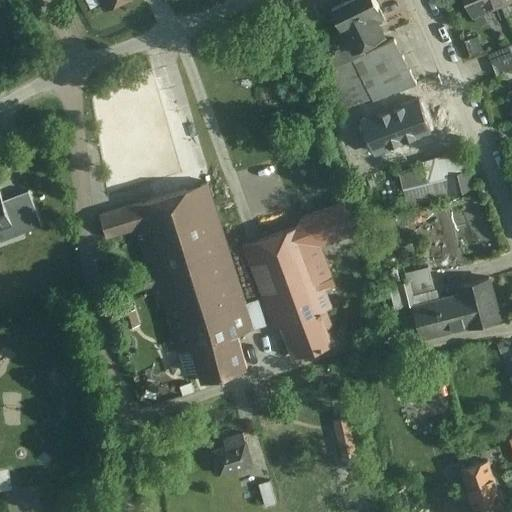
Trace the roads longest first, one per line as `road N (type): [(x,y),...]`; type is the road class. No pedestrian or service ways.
road 1 (residential): [(130,423),(261,373),(511,323)]
road 2 (residential): [(69,71),(89,269),(130,423)]
road 3 (residential): [(511,225),(413,0)]
road 4 (residential): [(82,65),(248,0)]
